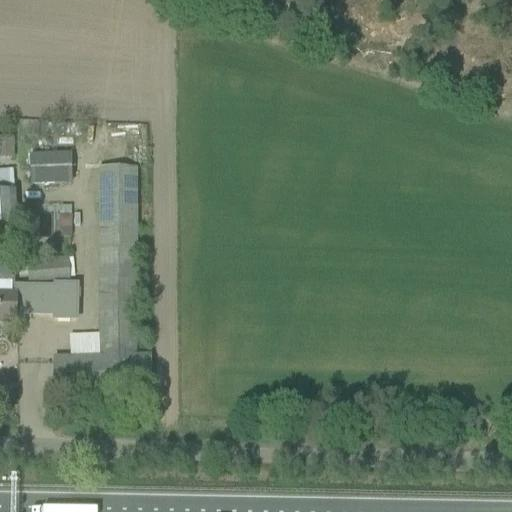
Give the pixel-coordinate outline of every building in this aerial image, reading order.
[(0,138),(0,154),(11,155),(11,138),(0,138)] [(70,160),(30,160),(30,189),(70,188),(70,160)] [(52,360),(53,377),(53,397),(151,394),(150,357),(136,357),(137,169),(98,169),(98,358),(52,360)] [(9,171),(0,171),(0,193),(11,193),(9,171)] [(11,193),(0,193),(0,227),(17,227),(15,193),(11,193)] [(66,259),(27,264),(29,284),(68,279),(66,259)] [(0,325),(16,326),(16,318),(52,319),(52,323),(77,324),(78,285),(52,285),(52,287),(14,287),(14,279),(0,278),(0,325)]
